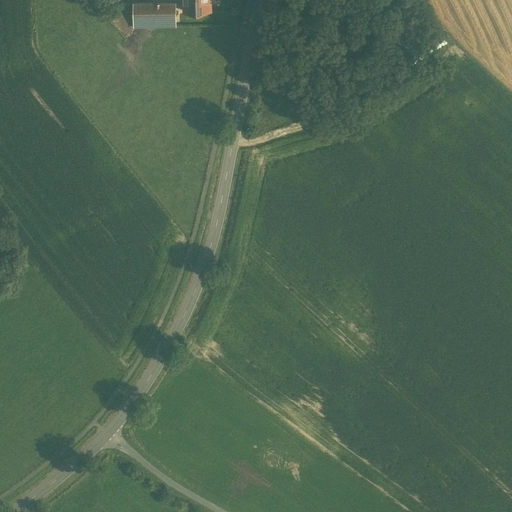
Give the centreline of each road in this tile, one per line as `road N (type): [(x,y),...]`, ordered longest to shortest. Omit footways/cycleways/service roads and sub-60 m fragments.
road 1 (tertiary): [(106,433),(156,365),(201,274),(260,0)]
road 2 (unclassified): [(106,433),(219,511)]
road 3 (tertiary): [(12,511),(106,433)]
